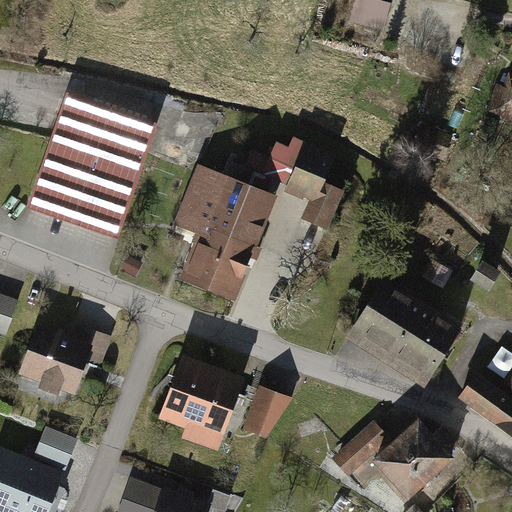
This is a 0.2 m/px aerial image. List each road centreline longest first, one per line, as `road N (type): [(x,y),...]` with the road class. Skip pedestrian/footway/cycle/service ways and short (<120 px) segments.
road 1 (residential): [(511,450),(460,417),(163,310)]
road 2 (residential): [(86,511),(163,310)]
road 3 (residential): [(163,310),(0,245)]
